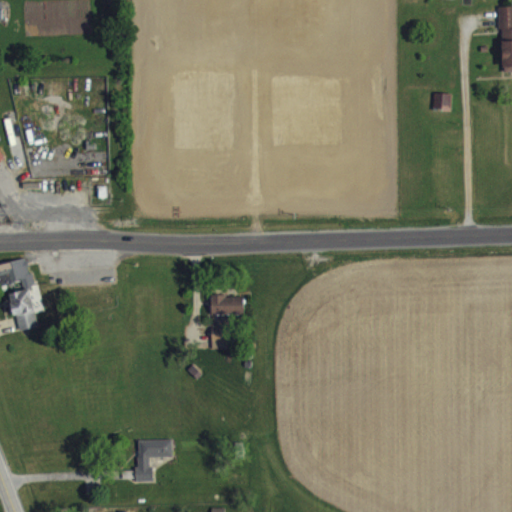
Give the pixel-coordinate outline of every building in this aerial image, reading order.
[(511,17),(499,18),(500,40),(503,40),(504,84),(511,83),(511,17)] [(452,105),(435,104),(434,121),(452,122),(452,105)] [(0,296),(22,292),(23,296),(33,294),(28,270),(0,275),(0,296)] [(11,304),(19,342),(39,338),(31,300),(11,304)] [(245,308),(212,307),(212,326),(244,326),(245,308)] [(212,360),(228,360),(229,339),(213,338),(212,360)] [(139,452),(139,461),(137,461),(137,481),(118,482),(118,492),(153,491),(153,469),(173,469),(173,451),(139,452)]
